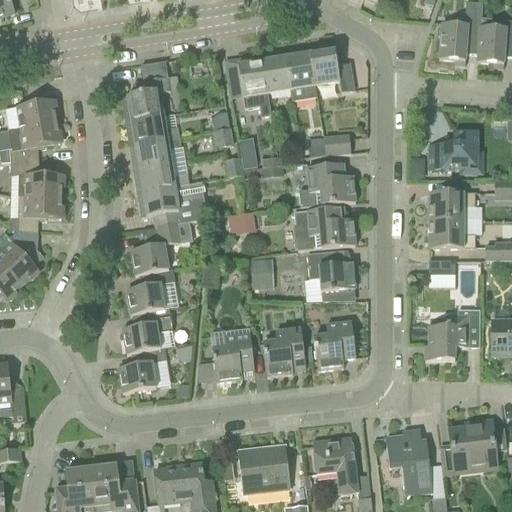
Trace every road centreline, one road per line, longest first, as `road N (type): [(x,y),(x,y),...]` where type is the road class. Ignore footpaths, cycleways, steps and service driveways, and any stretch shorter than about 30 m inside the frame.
road 1 (residential): [(81,397),(99,418),(127,427),(363,397),(376,388),(385,92)]
road 2 (residential): [(44,339),(88,258),(94,219),(80,44)]
road 3 (residential): [(80,44),(243,19),(292,0)]
road 4 (residential): [(385,92),(385,67),(372,43),(303,0)]
road 5 (residential): [(29,511),(46,429),(81,397)]
road 6 (residential): [(385,92),(511,101)]
